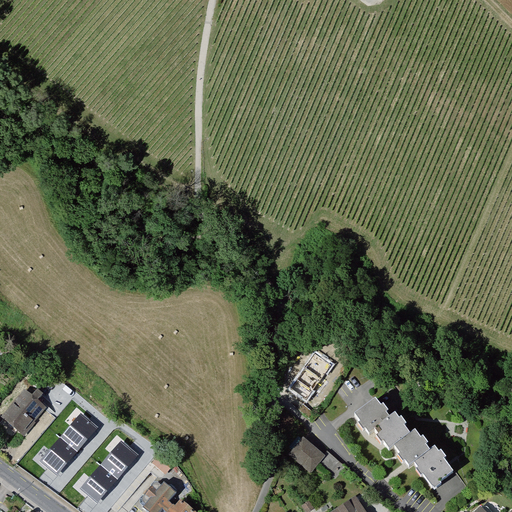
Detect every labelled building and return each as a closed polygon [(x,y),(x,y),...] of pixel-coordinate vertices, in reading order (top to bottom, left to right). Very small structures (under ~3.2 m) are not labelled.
[(336,366),(316,353),(302,375),(321,388),(336,366)] [(44,397),(38,392),(33,398),(26,393),(3,420),(25,439),(37,426),(35,424),(47,410),(39,403),(44,397)] [(392,422),(377,403),(356,418),(371,438),(377,434),(391,453),(396,450),(412,438),(397,418),(392,422)] [(316,415),(305,407),(301,412),(312,421),(316,415)] [(98,427),(81,413),(40,461),(57,475),(98,427)] [(412,438),(396,450),(411,469),(416,466),(434,490),(455,474),(437,450),(432,454),(417,434),(412,438)] [(80,489),(98,504),(139,455),(121,440),(80,489)] [(326,459),(305,441),(291,457),(312,475),(326,459)] [(164,454),(154,465),(168,477),(177,466),(164,454)] [(160,487),(157,486),(144,502),(144,505),(148,508),(145,511),(192,511),(182,503),(177,510),(171,505),(179,496),(166,486),(163,489),(160,487)] [(365,511),(357,499),(337,511),(365,511)]
